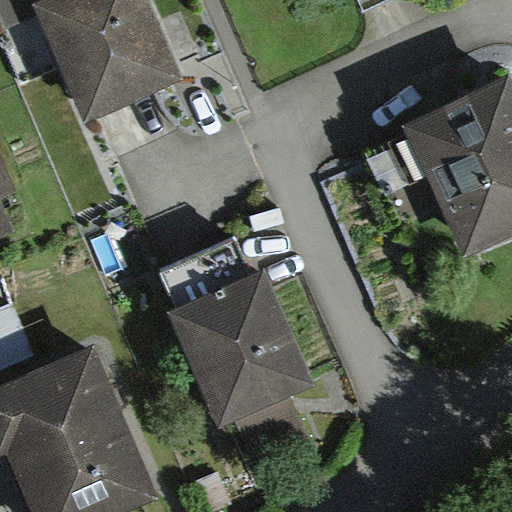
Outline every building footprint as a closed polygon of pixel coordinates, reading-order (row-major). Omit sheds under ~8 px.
[(0,0),(0,15),(3,21),(38,6),(80,103),(159,69),(128,0),(0,0)] [(511,227),(511,101),(499,71),(402,114),(462,250),(511,227)] [(231,241),(156,274),(218,416),(230,411),(254,465),(300,445),(276,391),(294,383),(231,241)] [(2,305),(0,306),(0,335),(13,330),(2,305)] [(93,511),(143,490),(82,352),(0,387),(0,429),(36,511),(93,511)]
